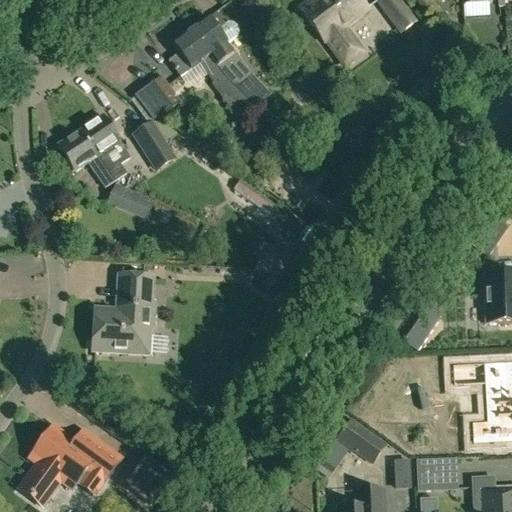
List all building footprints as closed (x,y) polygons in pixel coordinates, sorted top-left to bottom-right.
[(366,12),(357,0),(319,0),(315,3),(314,1),(300,11),(323,43),(325,42),(344,68),(357,58),(339,31),(366,12)] [(376,0),(374,2),(400,37),(417,24),(399,0),(376,0)] [(251,77),(227,45),(236,38),(237,33),(235,28),(231,25),(226,25),(223,26),(216,31),(208,20),(190,33),(223,77),(256,111),(271,97),(251,77)] [(223,77),(190,33),(173,46),(179,55),(168,63),(180,79),(191,71),(198,66),(213,85),(211,86),(222,100),(221,104),(225,104),(239,123),(239,126),(242,127),(245,130),(260,115),(256,111),(223,77)] [(134,98),(153,123),(180,102),(161,78),(134,98)] [(125,176),(119,166),(130,159),(120,144),(118,145),(102,120),(80,134),(113,184),(125,176)] [(151,124),(133,136),(157,174),(175,162),(151,124)] [(113,184),(80,134),(57,149),(74,174),(88,165),(104,190),(113,184)] [(299,151),(291,163),(310,176),(318,163),(299,151)] [(153,202),(132,193),(115,186),(108,202),(146,219),(153,202)] [(301,224),(283,210),(275,223),(294,235),(301,224)] [(490,217),(469,247),(488,259),(508,229),(490,217)] [(485,326),(511,324),(511,275),(483,277),(485,326)] [(98,313),(95,351),(147,355),(148,338),(153,338),(156,299),(150,298),(151,283),(122,281),(119,315),(98,313)] [(426,310),(403,344),(417,353),(440,320),(426,310)] [(452,389),(484,388),(485,425),(471,425),(472,447),(511,445),(511,364),(451,368),(452,389)] [(355,421),(342,439),(376,463),(388,445),(355,421)] [(72,446),(53,431),(31,460),(40,467),(21,492),(42,508),(59,485),(71,493),(77,486),(94,499),(121,463),(82,434),(72,446)] [(143,460),(122,489),(151,510),(172,481),(143,460)] [(436,495),(435,463),(417,464),(418,496),(436,495)] [(511,511),(511,490),(494,491),(493,479),(472,481),(473,511),(474,511),(474,509),(481,509),(481,511),(511,511)] [(386,511),(385,491),(358,492),(359,509),(341,509),(340,511),(386,511)] [(436,511),(436,501),(419,502),(419,511),(436,511)]
